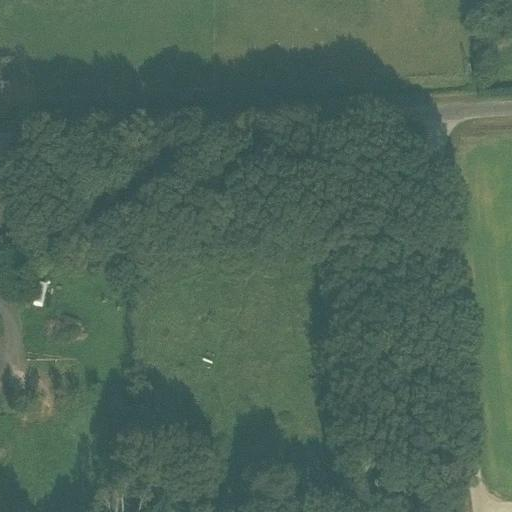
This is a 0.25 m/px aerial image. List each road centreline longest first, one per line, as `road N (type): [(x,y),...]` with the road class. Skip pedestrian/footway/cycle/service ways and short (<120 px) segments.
road 1 (unclassified): [(0,136),(511,102)]
road 2 (track): [(429,108),(479,507)]
